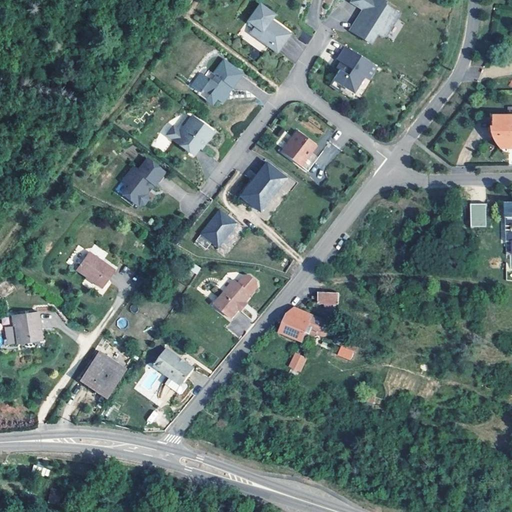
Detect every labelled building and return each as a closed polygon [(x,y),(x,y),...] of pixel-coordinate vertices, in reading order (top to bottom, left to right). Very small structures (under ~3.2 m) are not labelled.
[(273,7),(262,0),(256,0),(246,14),(254,20),(249,27),(275,47),(290,27),(280,20),(279,22),(268,15),(269,13),(273,7)] [(363,0),(365,1),(367,3),(366,6),(363,4),(351,22),(372,36),(378,26),(383,29),(387,28),(402,6),(393,0),(363,0)] [(280,20),(269,13),(268,15),(279,22),(280,20)] [(378,59),(347,39),(338,52),(342,54),(344,56),(340,62),(335,72),(343,78),(355,85),(365,69),(370,72),(378,59)] [(201,68),(191,80),(199,87),(203,83),(210,89),(217,94),(223,98),(230,89),(227,87),(230,81),(232,83),(243,69),(224,55),(213,69),(216,71),(212,76),(201,68)] [(343,78),(335,72),(331,77),(340,83),(343,78)] [(210,89),(205,95),(212,100),(217,94),(210,89)] [(209,139),(215,129),(194,113),(182,129),(176,138),(195,153),(207,137),(209,139)] [(511,118),(505,118),(505,114),(491,114),(491,136),(493,140),(498,147),(505,147),(505,144),(511,144),(511,118)] [(182,129),(175,124),(169,133),(176,138),(182,129)] [(311,148),(317,139),(297,124),(282,145),(302,160),(307,152),(305,151),(309,146),(311,148)] [(158,137),(159,149),(169,149),(168,136),(158,137)] [(311,148),(309,146),(305,151),(307,152),(302,160),(309,165),(318,153),(311,148)] [(284,171),(266,157),(256,170),(259,172),(255,177),(252,175),(240,191),(251,200),(260,207),(277,185),(275,183),(284,171)] [(159,175),(142,159),(132,169),(128,165),(115,178),(121,184),(113,191),(126,203),(133,205),(138,200),(138,194),(146,186),(147,187),(159,175)] [(287,172),(284,171),(275,183),(277,185),(287,172)] [(251,200),(240,191),(237,195),(249,203),(251,200)] [(511,201),(502,201),(503,253),(511,253),(511,201)] [(470,203),(470,227),(486,227),(486,203),(470,203)] [(236,219),(219,206),(200,230),(211,238),(217,243),(236,219)] [(205,246),(211,238),(200,230),(194,237),(205,246)] [(115,275),(90,254),(77,270),(87,279),(88,278),(95,284),(94,285),(101,291),(115,275)] [(206,266),(199,261),(195,266),(202,272),(206,266)] [(217,299),(235,314),(242,306),(249,297),(248,296),(260,281),(260,276),(252,270),(249,270),(242,278),(237,274),(217,299)] [(339,304),(340,292),(319,292),(319,304),(328,304),(328,307),(334,307),(334,304),(339,304)] [(251,300),(249,297),(242,306),(245,308),(251,300)] [(312,315),(296,307),(288,314),(280,332),(302,342),(304,336),(312,339),(315,333),(320,335),(320,334),(324,336),(330,333),(332,331),(332,328),(329,322),(326,320),(326,319),(312,315)] [(38,332),(37,313),(9,313),(9,324),(10,324),(10,339),(29,339),(29,332),(38,332)] [(122,318),(116,322),(120,329),(127,324),(122,318)] [(359,330),(352,328),(345,350),(352,352),(359,330)] [(194,367),(167,347),(154,365),(171,377),(167,383),(182,394),(188,385),(185,381),(194,367)] [(122,367),(98,350),(80,376),(104,393),(122,367)] [(288,366),(300,373),(307,358),(295,352),(288,366)] [(150,423),(158,413),(154,410),(146,420),(150,423)] [(32,474),(49,476),(50,467),(33,465),(32,474)]
